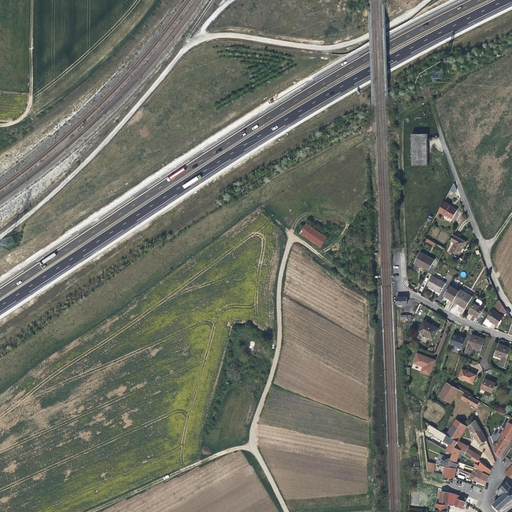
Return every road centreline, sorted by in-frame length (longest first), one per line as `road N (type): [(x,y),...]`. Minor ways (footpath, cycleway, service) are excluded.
road 1 (motorway): [(0,305),(237,149),(504,0)]
road 2 (motorway): [(475,0),(320,83),(0,291)]
road 3 (unclassified): [(102,142),(197,39),(226,34),(330,48),(429,0)]
road 4 (unclassified): [(292,235),(279,285),(277,351),(252,433),(287,511)]
road 5 (track): [(146,0),(40,102),(0,125)]
road 6 (residential): [(511,308),(442,137)]
road 7 (track): [(87,511),(223,451),(253,446)]
road 8 (residential): [(511,338),(404,291),(395,250)]
road 9 (track): [(261,208),(359,286)]
